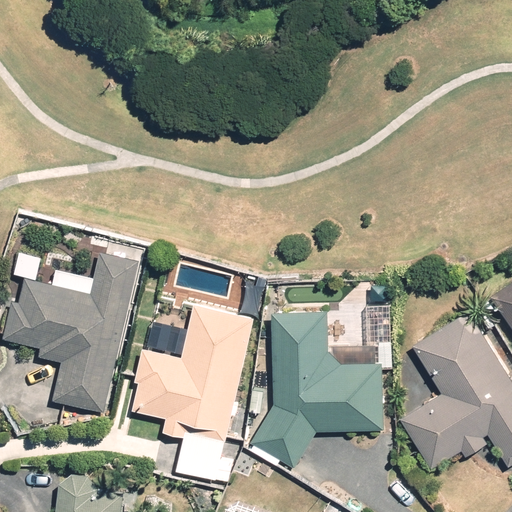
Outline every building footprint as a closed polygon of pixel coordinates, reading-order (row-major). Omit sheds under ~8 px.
[(27,302),(17,300),(9,336),(44,343),(42,353),(67,359),(58,400),(111,411),(144,257),(106,249),(97,290),(33,276),(27,302)] [(511,281),(497,293),(511,312),(511,281)] [(173,415),(170,428),(191,433),(183,467),(223,476),(260,313),(199,299),(186,355),(151,347),(137,407),(173,415)] [(282,305),(281,401),(257,436),(298,464),(323,427),(390,428),(390,358),(348,358),(334,347),(335,305),(282,305)] [(468,448),(471,453),(492,441),(488,435),(495,431),(510,457),(511,455),(511,371),(475,307),(417,341),(446,392),(406,415),(436,466),(468,448)] [(126,511),(129,490),(106,487),(95,471),(78,470),(65,481),(60,511),(126,511)]
